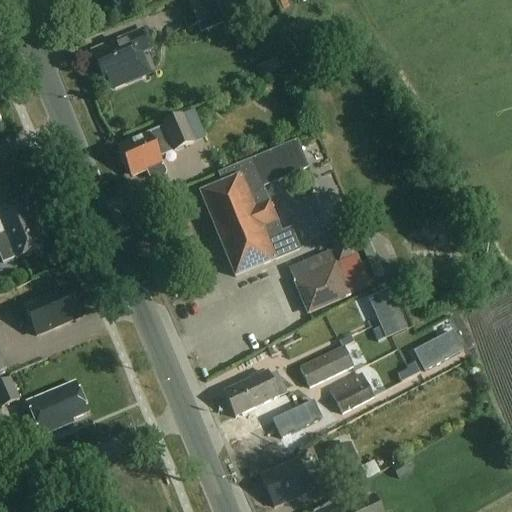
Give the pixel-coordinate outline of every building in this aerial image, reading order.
[(225,24),(215,0),(198,0),(179,8),(188,31),(197,27),(200,34),(225,24)] [(139,33),(139,32),(91,53),(104,83),(107,81),(110,87),(114,90),(124,86),(120,76),(137,69),(132,57),(147,51),(150,47),(144,33),(139,33)] [(262,119),(271,108),(255,96),(247,106),(262,119)] [(193,144),(181,116),(161,125),(163,129),(138,140),(139,143),(120,151),(130,176),(145,169),(150,180),(153,181),(164,176),(165,174),(158,158),(173,152),(173,153),(193,144)] [(308,169),(297,144),(219,176),(223,186),(200,195),(235,278),(298,252),(289,232),(280,236),(261,189),(308,169)] [(0,156),(0,168),(13,165),(10,153),(0,156)] [(43,249),(23,202),(0,211),(0,224),(4,234),(0,235),(0,257),(3,266),(43,249)] [(355,258),(345,232),(329,239),(339,264),(355,258)] [(289,272),(308,315),(371,289),(357,258),(334,268),(329,255),(289,272)] [(80,319),(68,290),(24,308),(36,337),(80,319)] [(381,306),(342,326),(349,339),(388,320),(381,306)] [(354,369),(344,349),(300,369),(309,389),(354,369)] [(0,376),(9,372),(0,353),(0,376)] [(268,380),(266,375),(223,395),(234,419),(277,399),(274,393),(280,390),(274,377),(268,380)] [(372,401),(359,376),(330,392),(344,417),(372,401)] [(0,409),(18,403),(11,382),(0,386),(0,409)] [(87,415),(74,384),(27,404),(41,438),(73,424),(71,422),(87,415)] [(319,422),(311,404),(272,421),(280,439),(319,422)] [(367,483),(351,445),(325,456),(341,493),(367,483)] [(312,492),(297,460),(260,477),(274,509),(312,492)] [(383,511),(378,498),(343,511),(383,511)]
